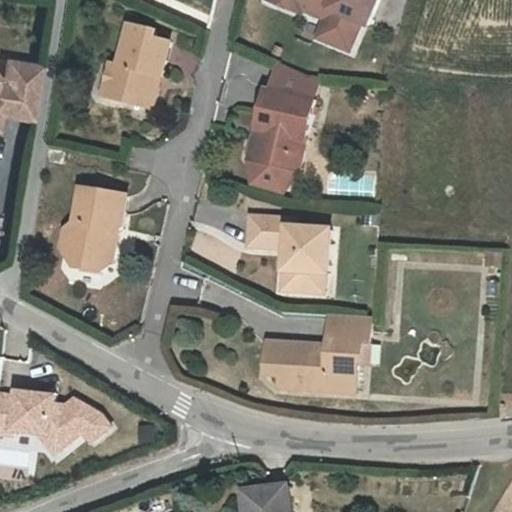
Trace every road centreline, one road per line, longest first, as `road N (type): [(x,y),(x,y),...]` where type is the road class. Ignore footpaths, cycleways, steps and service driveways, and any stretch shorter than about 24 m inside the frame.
road 1 (residential): [(142,378),(230,0)]
road 2 (residential): [(511,444),(406,449),(250,434)]
road 3 (residential): [(50,511),(250,434)]
road 4 (residential): [(142,378),(0,300)]
road 5 (residential): [(250,434),(142,378)]
